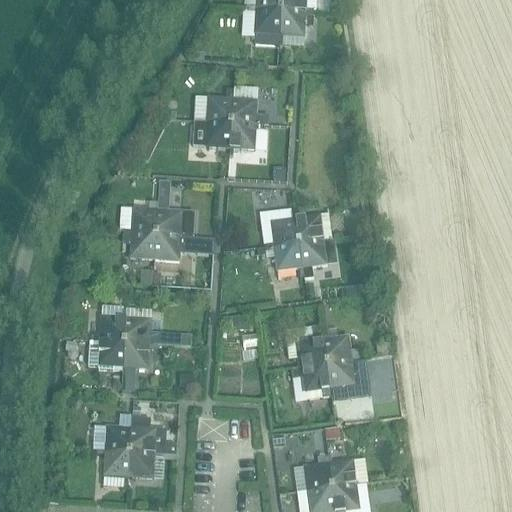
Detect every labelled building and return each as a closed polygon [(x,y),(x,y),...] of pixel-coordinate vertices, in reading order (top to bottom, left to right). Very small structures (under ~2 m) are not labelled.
[(255,0),(255,11),(280,13),(280,0),(255,0)] [(280,0),(280,13),(305,14),(305,0),(280,0)] [(253,36),(253,47),(277,49),(278,37),(280,13),(255,11),(253,36)] [(280,13),(278,37),(303,39),(305,14),(280,13)] [(207,99),(205,124),(231,126),(232,96),(233,92),(226,91),(225,100),(207,99)] [(232,96),(231,126),(255,128),(255,125),(266,126),(266,115),(256,114),(257,102),(257,98),(232,96)] [(194,124),(192,149),(229,151),(231,126),(205,124),(194,124)] [(229,151),(229,159),(232,159),(232,151),(254,152),(255,128),(231,126),(229,151)] [(159,185),(159,195),(169,196),(170,186),(159,185)] [(123,229),(122,235),(155,237),(157,212),(158,204),(132,202),(132,211),(131,230),(123,229)] [(157,212),(155,237),(180,239),(181,214),(157,212)] [(297,212),(294,213),(298,245),(323,242),(323,243),(331,242),(330,231),(321,232),(319,218),(298,220),(297,212)] [(289,213),(290,221),(270,224),(273,244),(264,245),(265,250),(298,245),(294,213),(289,213)] [(154,262),(155,237),(122,235),(122,239),(130,239),(129,260),(148,261),(148,270),(154,270),(155,262),(154,262)] [(178,263),(180,239),(155,237),(154,262),(155,262),(178,263)] [(323,242),(298,245),(303,278),(303,282),(313,280),(311,269),(326,267),(323,243),(323,242)] [(266,259),(275,258),(277,273),(297,270),(299,279),(303,278),(298,245),(265,250),(266,259)] [(140,288),(150,288),(151,274),(141,273),(140,288)] [(106,297),(106,306),(124,307),(125,298),(106,297)] [(154,308),(154,301),(131,300),(131,307),(154,308)] [(99,341),(99,342),(124,344),(125,319),(121,319),(102,318),(100,318),(99,341)] [(125,319),(124,344),(149,346),(149,335),(150,321),(125,319)] [(302,370),(326,367),(322,342),(321,342),(319,327),(309,328),(311,338),(298,340),(298,345),(285,347),(287,363),(300,361),(302,370)] [(347,339),(322,342),(326,367),(351,363),(359,362),(360,362),(359,352),(349,353),(347,339)] [(88,366),(122,369),(124,344),(99,342),(99,341),(89,341),(88,366)] [(122,369),(122,377),(125,377),(125,369),(147,370),(148,349),(156,349),(157,346),(149,346),(124,344),(122,369)] [(351,363),(326,367),(329,391),(340,389),(354,387),(351,366),(359,365),(359,362),(351,363)] [(302,370),(290,371),(291,381),(299,380),(301,394),(305,394),(306,402),(330,398),(329,391),(326,367),(302,370)] [(104,453),(129,455),(131,421),(122,421),(122,429),(106,428),(104,453)] [(129,455),(154,456),(162,457),(162,445),(154,444),(155,431),(142,430),(142,422),(131,421),(129,455)] [(232,439),(239,461),(256,456),(249,434),(232,439)] [(96,455),(96,465),(104,465),(103,478),(125,479),(128,480),(129,455),(104,453),(104,456),(96,455)] [(152,481),(154,456),(129,455),(128,480),(152,481)] [(327,458),(331,491),(365,486),(362,461),(334,465),(333,457),(327,458)] [(315,460),(316,467),(303,469),(307,494),(331,491),(327,458),(315,460)] [(359,511),(368,511),(365,486),(331,491),(334,511),(359,511)] [(334,511),(331,491),(307,494),(309,511),(334,511)]
